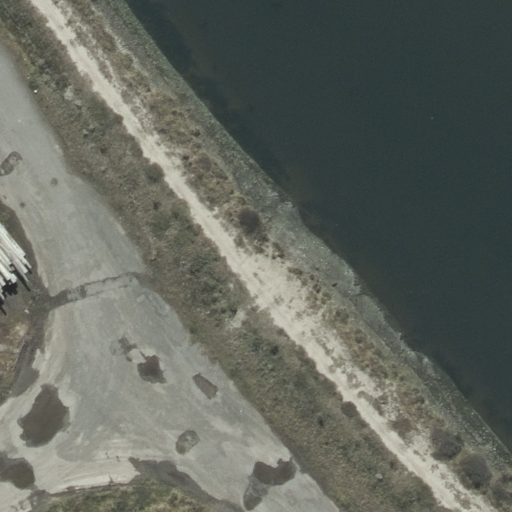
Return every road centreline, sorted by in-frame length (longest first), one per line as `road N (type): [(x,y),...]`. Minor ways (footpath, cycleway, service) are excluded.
road 1 (track): [(0,152),(167,392)]
road 2 (track): [(0,486),(167,392)]
road 3 (track): [(167,392),(282,511)]
